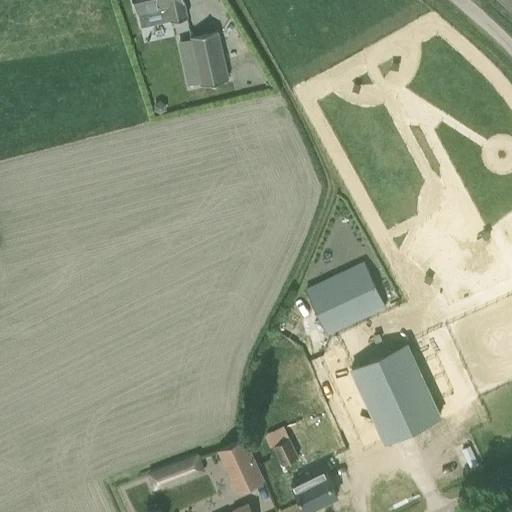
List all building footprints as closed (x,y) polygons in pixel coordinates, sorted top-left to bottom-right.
[(170,21),(186,17),(182,0),(132,0),(135,10),(166,3),(170,21)] [(201,85),(227,79),(216,30),(190,36),(201,85)] [(384,306),(363,261),(304,288),(324,334),(384,306)] [(365,362),(336,375),(332,377),(365,449),(472,400),(439,328),(419,337),(405,307),(350,332),(365,362)] [(309,371),(300,351),(265,367),(273,387),(309,371)] [(262,434),(268,447),(271,445),(280,464),(296,456),(281,425),(262,434)] [(263,479),(244,437),(216,450),(236,492),(263,479)] [(154,488),(186,476),(181,461),(148,473),(154,488)] [(291,483),(295,493),(304,511),(336,495),(323,467),(291,483)] [(250,511),(246,503),(231,510),(231,511),(250,511)]
